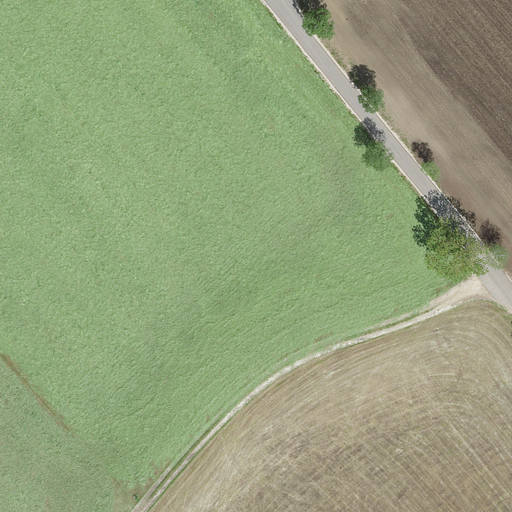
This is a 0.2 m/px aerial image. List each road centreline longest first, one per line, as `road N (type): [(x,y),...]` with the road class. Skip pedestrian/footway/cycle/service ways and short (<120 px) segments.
road 1 (track): [(138,511),(247,392),(294,359),(427,310),(492,273)]
road 2 (unclassified): [(275,0),(511,298)]
